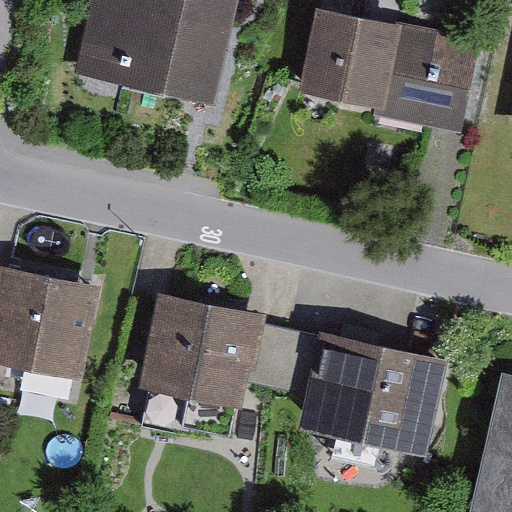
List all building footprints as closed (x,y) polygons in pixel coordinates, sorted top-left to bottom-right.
[(91,0),(76,71),(215,101),(237,0),(91,0)] [(483,38),(318,4),(301,88),(376,103),(374,112),(463,131),(483,38)] [(84,375),(104,279),(1,259),(0,263),(0,380),(6,381),(10,360),(84,375)] [(267,310),(159,289),(141,380),(242,400),(246,380),(250,362),(256,364),(265,321),(267,310)] [(318,334),(265,321),(256,364),(250,362),(246,380),(305,393),(318,334)] [(305,393),(299,420),(429,448),(449,352),(320,324),(318,334),(305,393)] [(511,511),(511,369),(502,367),(468,511),(511,511)]
